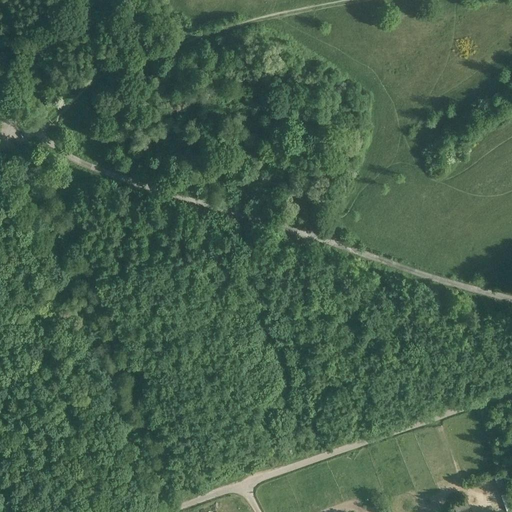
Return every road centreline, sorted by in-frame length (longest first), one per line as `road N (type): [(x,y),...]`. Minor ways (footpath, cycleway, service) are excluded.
road 1 (track): [(20,139),(511,298)]
road 2 (residential): [(164,511),(511,393)]
road 3 (track): [(20,139),(130,57),(213,29),(351,0)]
